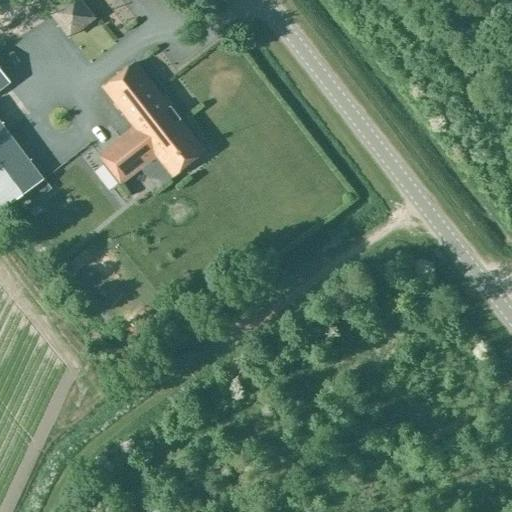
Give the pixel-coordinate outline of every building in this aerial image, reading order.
[(70,40),(97,19),(82,0),(62,0),(48,11),(70,40)] [(182,171),(213,146),(188,115),(189,114),(179,101),(178,101),(143,58),(112,82),(143,122),(107,150),(129,178),(165,150),(182,171)] [(0,65),(0,88),(11,80),(0,65)] [(65,116),(47,134),(59,145),(76,126),(65,116)] [(0,121),(0,199),(8,210),(46,180),(0,121)]
